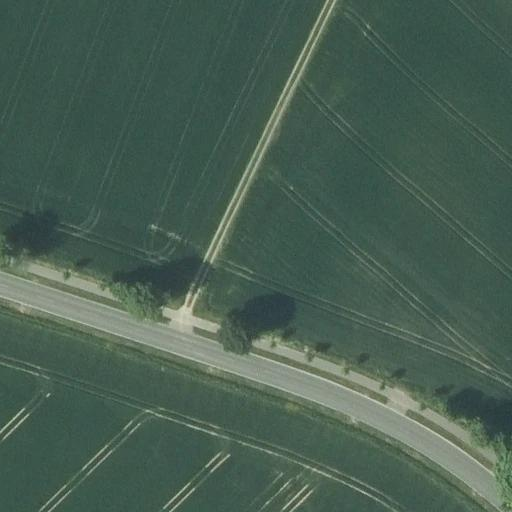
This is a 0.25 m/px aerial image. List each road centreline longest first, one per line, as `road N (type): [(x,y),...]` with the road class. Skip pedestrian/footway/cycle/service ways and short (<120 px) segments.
road 1 (tertiary): [(511,511),(409,441),(260,370),(0,285)]
road 2 (track): [(173,341),(332,0)]
